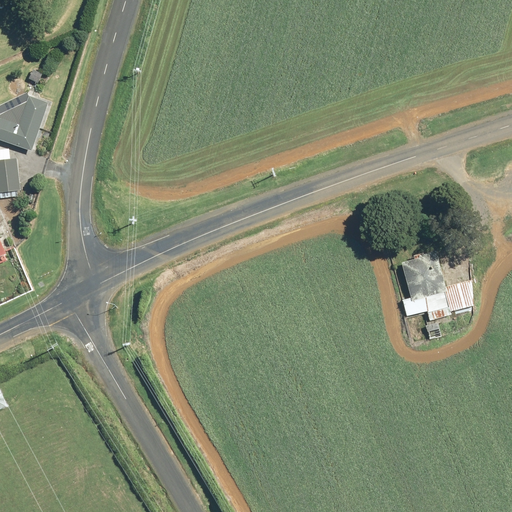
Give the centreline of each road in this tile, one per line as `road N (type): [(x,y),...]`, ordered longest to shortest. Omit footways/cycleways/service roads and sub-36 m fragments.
road 1 (unclassified): [(511,124),(197,236),(97,284)]
road 2 (unclassified): [(97,284),(80,229),(81,183),(93,109),(127,0)]
road 3 (unclassified): [(195,511),(67,300)]
